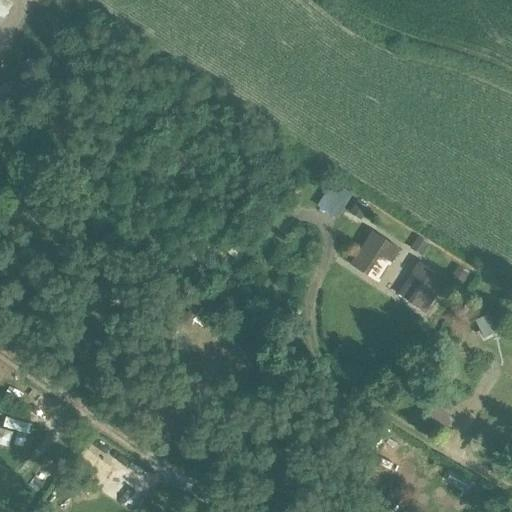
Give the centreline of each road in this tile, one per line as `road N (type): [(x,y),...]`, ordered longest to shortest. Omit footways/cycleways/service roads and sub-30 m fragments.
road 1 (residential): [(228,511),(0,355)]
road 2 (residential): [(310,367),(511,496)]
